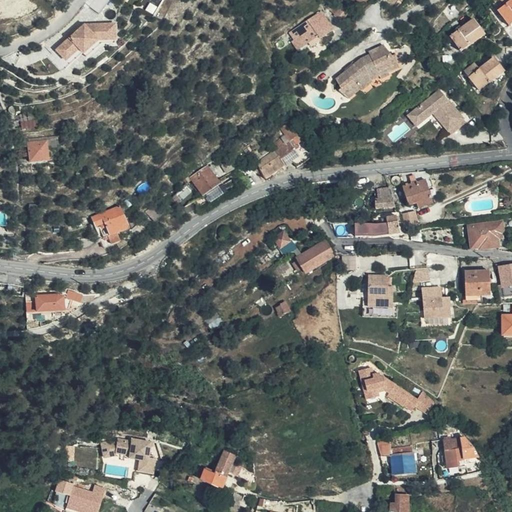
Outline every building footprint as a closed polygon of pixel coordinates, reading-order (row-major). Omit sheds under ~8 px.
[(95,0),(92,5),(102,12),(111,0),(95,0)] [(496,5),(511,25),(511,24),(511,0),(501,0),(502,1),(496,5)] [(340,18),(348,8),(341,3),(333,13),(340,18)] [(317,33),(320,37),(333,26),(320,8),(303,21),(289,31),(294,38),(292,40),(295,43),(300,38),(304,43),(307,40),(317,33)] [(453,35),(464,50),(487,34),(476,18),(472,21),(470,18),(459,26),(461,29),(453,35)] [(59,48),(68,58),(82,46),(86,50),(101,37),(117,36),(117,22),(88,22),(59,48)] [(320,38),(320,37),(317,33),(307,40),(311,45),(320,38)] [(86,50),(86,51),(89,55),(104,42),(118,41),(117,36),(101,37),(86,50)] [(300,38),(295,43),(298,48),(299,47),(300,49),(305,45),(304,43),(300,38)] [(392,56),(384,45),(369,52),(369,54),(361,58),(352,65),(353,67),(347,71),(346,70),(335,79),(340,88),(338,90),(348,98),(360,88),(362,90),(373,82),(372,79),(380,75),(382,78),(389,74),(388,71),(398,67),(396,54),(392,56)] [(82,46),(68,58),(72,62),(86,51),(86,50),(82,46)] [(506,75),(495,61),(488,67),(486,64),(474,74),(472,70),(465,76),(481,95),(506,75)] [(450,132),(466,120),(441,88),(414,110),(423,120),(434,111),(450,132)] [(417,125),(423,120),(414,110),(409,114),(417,125)] [(290,136),(295,132),(292,127),(280,136),(283,141),(290,136)] [(276,150),(284,162),(290,158),(297,154),(289,141),(276,150)] [(47,158),(59,156),(58,147),(46,147),(46,142),(27,144),(29,163),(47,160),(47,158)] [(290,158),(296,165),(309,156),(308,146),(297,154),(290,158)] [(263,178),(284,162),(276,150),(256,164),(263,178)] [(220,187),(208,169),(192,180),(203,198),(220,187)] [(408,177),(399,178),(400,181),(402,188),(403,188),(426,182),(428,181),(425,174),(408,177)] [(432,200),(426,182),(403,188),(410,207),(432,200)] [(396,209),(392,189),(378,191),(378,201),(374,202),(376,211),(396,209)] [(177,200),(181,205),(184,202),(182,199),(190,192),(189,190),(179,197),(177,198),(177,200)] [(90,218),(94,227),(97,226),(102,238),(116,233),(128,228),(119,207),(90,218)] [(402,218),(405,232),(418,226),(415,212),(409,216),(402,218)] [(481,251),(499,247),(497,239),(500,238),(499,234),(501,229),(500,221),(469,229),(474,249),(474,250),(480,248),(481,251)] [(386,224),(386,237),(400,234),(398,222),(392,223),(386,224)] [(386,237),(386,224),(380,225),(370,225),(369,225),(367,225),(368,238),(375,239),(386,237)] [(291,241),(285,233),(277,239),(283,246),(291,241)] [(103,250),(120,243),(117,236),(100,243),(103,250)] [(335,258),(327,243),(320,247),(300,258),(309,273),(335,258)] [(344,256),(345,268),(356,268),(356,255),(344,256)] [(511,267),(499,269),(502,288),(511,286),(511,267)] [(496,283),(496,271),(464,272),(465,296),(489,295),(489,283),(496,283)] [(415,274),(413,284),(428,282),(427,272),(415,274)] [(367,278),(367,309),(392,308),(392,289),(387,289),(387,278),(367,278)] [(511,286),(502,288),(504,298),(511,296),(511,286)] [(442,298),(441,289),(420,291),(423,321),(451,318),(449,298),(442,298)] [(24,294),(25,315),(63,313),(62,312),(67,313),(71,304),(79,307),(81,299),(67,294),(66,297),(56,293),(24,294)] [(292,312),(287,303),(277,308),(283,318),(292,312)] [(187,314),(182,320),(185,323),(191,318),(187,314)] [(370,368),(358,371),(365,396),(377,392),(386,389),(386,388),(390,387),(392,388),(387,395),(403,405),(403,404),(412,410),(415,405),(428,413),(434,403),(428,397),(422,391),(417,399),(383,377),(383,376),(380,377),(378,373),(372,375),(370,368)] [(377,392),(365,396),(367,400),(378,397),(377,392)] [(117,438),(101,438),(106,452),(117,454),(118,452),(131,456),(131,459),(139,461),(136,472),(152,477),(157,463),(150,461),(154,446),(136,440),(136,442),(117,436),(117,438)] [(468,438),(462,440),(464,449),(465,449),(467,460),(479,458),(477,448),(468,438)] [(210,453),(215,445),(207,440),(202,448),(210,453)] [(451,442),(446,442),(448,452),(464,449),(462,440),(451,442)] [(393,449),(391,442),(379,444),(383,456),(393,456),(393,449)] [(414,452),(414,446),(393,449),(393,456),(396,474),(417,471),(414,452)] [(468,466),(467,460),(465,449),(464,449),(448,452),(449,456),(445,457),(448,469),(451,468),(451,469),(468,466)] [(229,473),(236,456),(226,452),(222,459),(217,473),(227,477),(229,473)] [(241,475),(245,466),(239,463),(235,473),(241,475)] [(127,468),(123,478),(133,481),(136,471),(127,468)] [(223,486),(227,477),(217,473),(210,470),(209,472),(207,471),(202,479),(222,488),(223,486)] [(68,483),(69,481),(54,477),(51,489),(65,493),(60,507),(75,511),(92,511),(101,486),(89,482),(87,489),(68,483)] [(407,511),(398,511),(399,494),(398,494),(397,504),(391,504),(390,511),(407,511)] [(409,494),(399,494),(398,511),(407,511),(408,511),(409,496),(409,494)]
